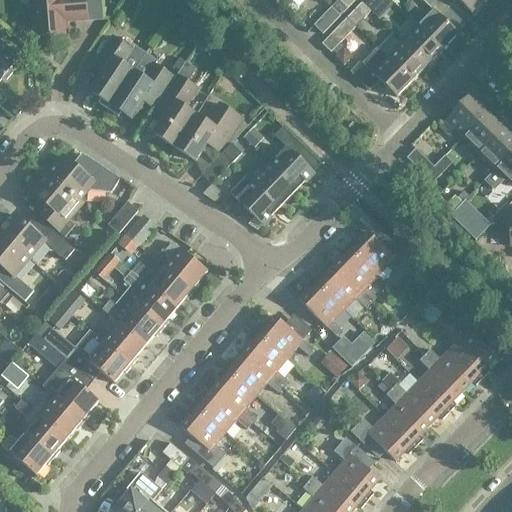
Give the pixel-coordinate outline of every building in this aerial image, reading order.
[(25,0),(31,5),(34,38),(66,35),(65,23),(87,21),(85,0),(25,0)] [(314,25),(333,5),(327,0),(322,0),(306,18),(314,25)] [(351,0),(338,0),(330,9),(339,18),(354,2),(351,0)] [(372,0),(364,0),(361,3),(371,13),(378,5),(372,0)] [(432,11),(426,17),(419,10),(409,19),(417,27),(442,51),(457,36),(456,35),(465,26),(448,10),(449,9),(438,0),(422,0),(422,1),(432,11)] [(438,0),(449,9),(456,1),(471,16),(486,0),(438,0)] [(371,13),(361,3),(346,19),(356,28),(371,13)] [(339,18),(330,9),(313,27),(322,36),(339,18)] [(330,54),(356,28),(346,19),(321,46),(330,54)] [(427,67),(442,51),(417,27),(401,43),(427,67)] [(198,32),(189,43),(195,48),(204,38),(198,32)] [(427,67),(401,43),(394,35),(379,50),(413,82),(427,67)] [(98,105),(108,111),(145,56),(135,49),(133,52),(112,39),(97,62),(107,69),(91,93),(101,101),(98,105)] [(12,74),(10,69),(18,60),(0,44),(0,81),(1,80),(6,82),(12,74)] [(396,98),(413,82),(379,50),(363,65),(359,61),(349,72),(369,92),(379,81),(396,98)] [(335,58),(342,65),(349,58),(342,51),(335,58)] [(145,56),(108,111),(118,118),(121,114),(132,121),(148,96),(158,103),(174,80),(153,66),(155,63),(145,56)] [(84,59),(75,76),(83,80),(92,63),(84,59)] [(174,149),(196,117),(184,110),(197,91),(178,78),(160,104),(170,111),(154,136),(174,149)] [(452,132),(461,141),(486,115),(469,99),(439,129),(448,137),(452,132)] [(207,125),(196,117),(174,149),(195,163),(211,138),(224,147),(242,120),(219,105),(207,125)] [(461,141),(477,157),(502,131),(486,115),(461,141)] [(270,168),(295,191),(303,183),(304,184),(313,175),(305,168),(313,159),(282,129),(274,138),(287,150),(270,168)] [(477,157),(494,173),(511,153),(511,141),(502,131),(477,157)] [(231,146),(222,155),(233,164),(241,156),(231,146)] [(407,159),(425,177),(434,168),(415,151),(407,159)] [(511,187),(511,153),(494,173),(510,189),(511,187)] [(233,164),(222,155),(201,176),(211,186),(233,164)] [(63,159),(48,177),(79,202),(87,192),(111,195),(120,180),(85,157),(76,169),(63,159)] [(295,191),(270,168),(254,185),(278,208),(295,191)] [(441,175),(434,168),(425,177),(433,184),(441,175)] [(82,205),(79,202),(48,177),(45,180),(41,179),(37,185),(38,189),(32,195),(46,207),(38,216),(64,238),(73,227),(67,222),(82,205)] [(246,178),(230,195),(263,227),(271,218),(270,217),(278,208),(254,185),(246,178)] [(453,213),(462,204),(455,197),(446,206),(453,213)] [(490,228),(465,203),(450,219),(475,243),(490,228)] [(118,236),(138,213),(128,204),(108,228),(118,236)] [(14,216),(0,233),(0,235),(30,261),(44,244),(65,262),(74,251),(45,227),(37,236),(14,216)] [(126,237),(139,248),(139,249),(156,229),(142,218),(126,237)] [(353,241),(346,248),(377,278),(389,266),(399,276),(410,265),(399,255),(394,260),(367,233),(357,244),(353,241)] [(30,261),(0,235),(0,267),(7,273),(0,280),(0,282),(25,303),(34,293),(16,277),(30,261)] [(139,248),(126,237),(118,246),(131,257),(139,248)] [(164,269),(193,294),(199,287),(198,285),(207,274),(172,244),(164,254),(169,262),(164,269)] [(377,278),(346,248),(340,255),(343,258),(333,268),(371,305),(376,300),(366,290),(377,278)] [(320,275),(313,282),(344,312),(355,301),(372,317),(377,311),(371,305),(333,268),(323,278),(320,275)] [(187,301),(193,294),(164,269),(158,276),(149,272),(141,281),(176,311),(185,300),(187,301)] [(167,322),(176,311),(141,281),(131,273),(123,283),(133,291),(138,299),(133,306),(162,331),(168,324),(167,322)] [(61,282),(42,309),(56,319),(75,292),(61,282)] [(344,312),(313,282),(306,289),(309,292),(299,303),(337,340),(343,334),(332,324),(344,312)] [(0,302),(6,308),(13,299),(0,287),(0,302)] [(102,311),(110,318),(145,347),(154,337),(156,338),(162,331),(133,306),(127,313),(118,309),(110,302),(102,311)] [(463,338),(452,350),(483,380),(489,373),(486,370),(496,359),(469,332),(476,325),(466,315),(464,318),(453,329),(463,338)] [(136,358),(145,347),(110,318),(95,336),(131,367),(137,360),(136,358)] [(260,326),(254,333),(287,361),(297,349),(308,358),(313,352),(302,343),(303,342),(273,318),(264,329),(260,326)] [(45,324),(36,335),(45,342),(66,360),(74,350),(45,324)] [(0,344),(16,357),(23,347),(1,330),(0,331),(0,344)] [(287,361),(254,333),(247,341),(251,344),(242,355),(282,389),(287,383),(276,374),(287,361)] [(45,342),(36,335),(30,341),(39,349),(45,342)] [(125,374),(131,367),(95,336),(80,354),(101,374),(114,385),(123,373),(125,374)] [(355,347),(351,347),(343,339),(332,351),(351,369),(364,356),(355,347)] [(476,387),(483,380),(452,350),(440,362),(430,352),(425,357),(463,394),(472,384),(476,387)] [(229,362),(223,370),(256,398),(267,385),(278,394),(282,389),(242,355),(233,366),(229,362)] [(452,404),(463,394),(425,357),(419,363),(429,373),(418,384),(449,414),(456,407),(452,404)] [(55,398),(84,423),(90,416),(89,414),(98,403),(85,392),(77,384),(84,375),(66,360),(55,372),(61,377),(55,383),(60,391),(55,398)] [(256,398),(223,370),(217,378),(220,381),(211,391),(252,426),(256,420),(245,411),(256,398)] [(382,383),(385,385),(392,392),(397,387),(400,385),(390,375),(382,383)] [(396,407),(385,418),(416,448),(422,442),(419,438),(429,428),(392,392),(385,385),(384,385),(383,384),(377,389),(396,407)] [(392,392),(429,428),(439,418),(442,422),(449,414),(418,384),(406,396),(397,387),(392,392)] [(198,399),(192,407),(225,435),(235,422),(247,432),(252,426),(211,391),(202,402),(198,399)] [(78,430),(84,423),(55,398),(49,405),(40,401),(32,410),(67,440),(76,429),(78,430)] [(225,435),(192,407),(186,414),(189,417),(180,429),(209,453),(204,459),(215,468),(225,456),(215,447),(225,435)] [(58,451),(67,440),(32,410),(24,420),(30,428),(24,435),(53,460),(59,453),(58,451)] [(408,456),(416,448),(385,418),(374,430),(363,420),(350,433),(361,444),(368,437),(395,463),(405,453),(408,456)] [(295,430),(285,422),(278,431),(276,433),(286,442),(295,430)] [(47,467),(53,460),(24,435),(18,442),(9,438),(1,448),(36,477),(45,466),(47,467)] [(334,475),(367,503),(373,495),(369,492),(379,481),(350,457),(356,449),(345,439),(333,454),(344,463),(334,475)] [(188,460),(170,445),(162,455),(171,462),(158,478),(167,486),(188,460)] [(188,473),(198,482),(205,474),(195,466),(188,473)] [(205,474),(198,482),(215,496),(222,488),(205,474)] [(308,484),(340,511),(352,511),(357,507),(360,511),(367,503),(334,475),(324,487),(313,479),(308,484)] [(303,511),(340,511),(308,484),(300,478),(294,484),(313,500),(303,511)] [(145,511),(153,502),(136,488),(126,500),(123,498),(113,509),(116,511),(115,511),(145,511)] [(226,511),(229,509),(229,510),(237,503),(228,494),(221,501),(222,502),(218,506),(223,511),(226,511)] [(252,511),(260,503),(250,495),(250,494),(245,500),(252,511)] [(97,496),(86,511),(99,511),(106,501),(97,496)] [(165,511),(153,502),(145,511),(165,511)] [(245,511),(237,503),(229,510),(231,511),(245,511)]
